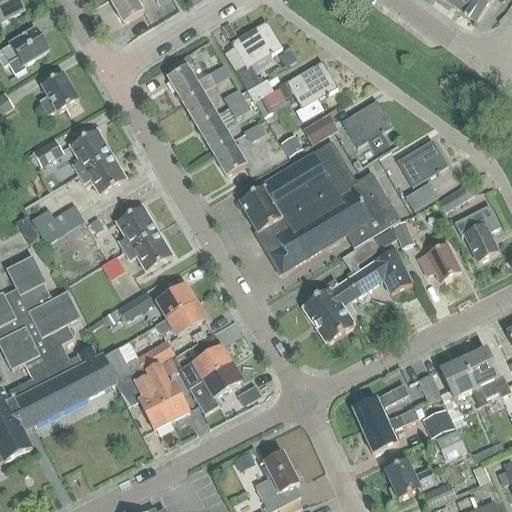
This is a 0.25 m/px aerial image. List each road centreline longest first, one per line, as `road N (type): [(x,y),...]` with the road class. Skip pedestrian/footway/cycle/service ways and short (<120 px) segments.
road 1 (residential): [(299,402),(110,78)]
road 2 (residential): [(511,203),(480,156),(266,0)]
road 3 (residential): [(299,402),(511,294)]
road 4 (residential): [(89,511),(299,402)]
road 5 (residential): [(110,78),(235,0)]
road 6 (residential): [(352,511),(299,402)]
